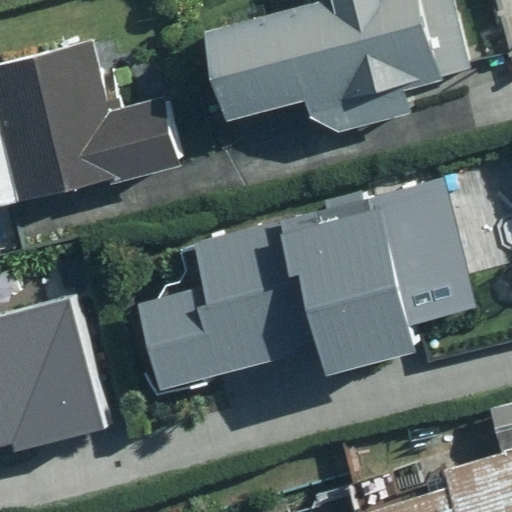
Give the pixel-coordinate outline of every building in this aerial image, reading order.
[(304,118),(334,133),(410,113),(402,84),(471,67),(454,0),(330,0),(201,33),(224,123),(300,102),(304,118)] [(180,159),(165,98),(107,112),(89,41),(0,62),(0,135),(16,200),(180,159)] [(205,288),(132,306),(154,390),(314,349),(321,376),(409,354),(401,326),(479,306),(447,180),(193,245),(205,288)] [(0,450),(109,422),(77,300),(0,319),(0,450)] [(511,511),(511,458),(400,490),(403,503),(372,511),(511,511)]
